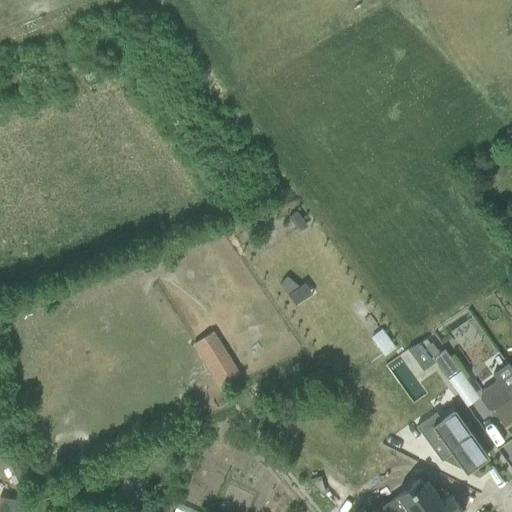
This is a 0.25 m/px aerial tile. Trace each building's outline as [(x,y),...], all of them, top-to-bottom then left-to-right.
[(357,335),(371,355),(381,348),(367,328),(357,335)] [(406,338),(394,347),(410,369),(421,360),(406,338)] [(436,373),(445,367),(432,348),(422,354),(436,373)] [(394,403),(407,397),(392,363),(379,368),(394,403)] [(511,436),(511,372),(505,364),(491,373),(495,379),(477,391),(511,436)] [(485,458),(449,410),(432,422),(427,416),(415,426),(440,459),(447,454),(462,475),(485,458)] [(308,467),(294,481),(325,511),(330,511),(342,500),(308,467)] [(396,503),(383,511),(462,511),(451,495),(442,501),(432,486),(426,490),(419,480),(393,498),(396,503)] [(0,497),(0,511),(28,511),(24,501),(0,497)]
